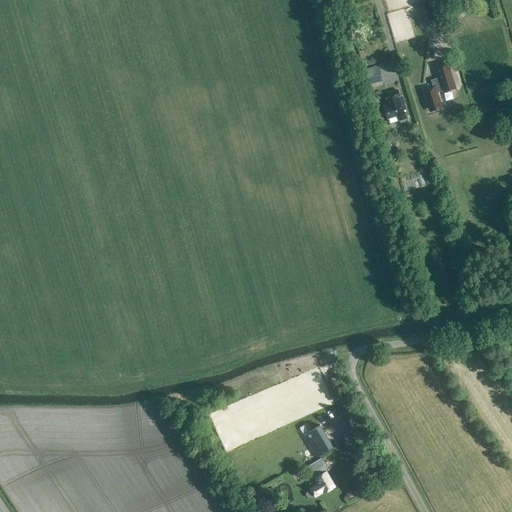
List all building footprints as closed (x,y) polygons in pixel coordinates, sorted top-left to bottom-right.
[(434,20),(430,4),(417,7),(422,24),(434,20)] [(433,87),(425,89),(422,90),(429,113),(442,108),(438,94),(443,92),(444,93),(457,89),(448,62),(435,66),(439,79),(431,81),(433,87)] [(367,70),(370,83),(371,85),(382,82),(378,67),(367,70)] [(385,94),(389,105),(383,107),(387,119),(397,116),(399,123),(401,123),(405,122),(407,121),(405,115),(408,114),(403,97),(401,97),(399,90),(385,94)] [(491,106),(476,110),(477,115),(492,112),(491,106)] [(307,426),(300,430),(317,458),(333,448),(320,425),(311,431),(307,426)] [(313,497),(315,496),(315,497),(323,491),(324,493),(334,487),(326,473),(328,472),(325,467),(325,466),(321,459),(308,466),(313,474),(314,473),(317,478),(316,478),(319,484),(310,489),(311,489),(308,491),(305,494),(308,498),(313,497)]
